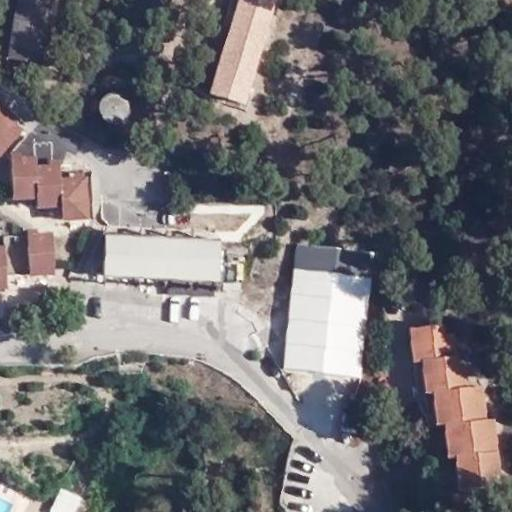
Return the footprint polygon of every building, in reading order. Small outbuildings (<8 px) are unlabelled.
[(27,0),(0,0),(0,32),(21,35),(27,0)] [(242,0),(208,0),(188,63),(219,74),(242,0)] [(0,129),(17,111),(7,102),(11,97),(0,87),(0,129)] [(58,200),(86,200),(84,156),(78,155),(77,151),(68,151),(68,157),(56,157),(56,138),(46,138),(45,143),(32,144),(32,136),(17,136),(18,132),(4,131),(7,181),(32,181),(33,188),(57,190),(58,200)] [(0,272),(2,272),(2,255),(51,255),(50,212),(34,213),(33,208),(22,207),(21,214),(0,215),(0,272)] [(103,255),(184,259),(184,255),(216,256),(217,223),(119,218),(118,223),(104,223),(103,255)] [(445,306),(405,309),(408,342),(418,341),(420,372),(429,372),(431,404),(440,404),(442,436),(450,436),(453,469),(493,466),(489,410),(482,411),(478,377),(468,378),(467,368),(459,367),(458,347),(451,348),(445,306)] [(281,511),(282,511),(249,503),(246,511),(281,511)]
